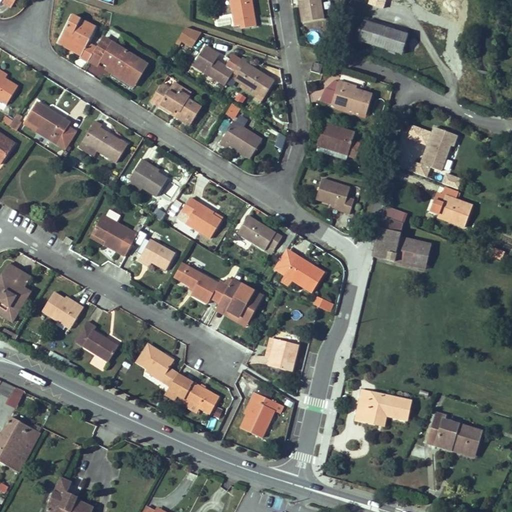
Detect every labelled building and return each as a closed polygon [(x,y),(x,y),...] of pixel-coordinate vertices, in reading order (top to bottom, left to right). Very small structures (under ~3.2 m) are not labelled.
[(4,0),(3,3),(11,8),(16,0),(4,0)] [(256,26),(251,0),(229,0),(234,27),(240,26),(241,29),(256,26)] [(320,0),(298,0),(302,23),(324,19),(320,0)] [(81,57),(89,61),(95,52),(97,48),(88,43),(96,27),(73,15),(60,40),(75,47),(73,51),(82,55),(81,57)] [(402,55),(408,35),(364,22),(358,41),(402,55)] [(201,32),(186,27),(179,39),(192,47),(201,32)] [(147,64),(103,37),(97,48),(95,52),(103,57),(100,61),(107,65),(135,83),(147,64)] [(234,72),(241,61),(233,56),(227,67),(216,60),(220,55),(206,46),(193,65),(225,86),(234,72)] [(103,57),(95,52),(89,61),(88,62),(97,67),(100,61),(103,57)] [(241,61),(234,72),(238,75),(235,80),(242,85),(240,88),(255,98),(258,95),(264,99),(277,79),(262,69),(260,73),(245,63),(248,59),(243,58),(241,61)] [(320,74),(323,66),(314,63),(311,71),(320,74)] [(135,83),(107,65),(105,69),(133,87),(135,83)] [(0,100),(7,105),(18,86),(5,78),(0,75),(0,100)] [(339,82),(335,81),(326,89),(336,92),(332,105),(366,116),(373,95),(356,90),(345,86),(346,83),(339,81),(339,82)] [(172,87),(188,97),(190,93),(175,83),(172,87)] [(188,97),(172,87),(171,89),(163,84),(152,102),(160,107),(161,105),(174,113),(176,109),(179,111),(176,117),(190,126),(201,108),(188,99),(189,97),(188,97)] [(336,92),(326,89),(320,102),(332,105),(336,92)] [(235,101),(242,104),(246,96),(238,93),(235,101)] [(66,150),(77,132),(68,127),(71,123),(38,102),(24,124),(50,141),(51,140),(66,150)] [(239,108),(233,104),(228,112),(234,115),(239,108)] [(161,105),(160,107),(176,117),(179,111),(176,109),(174,113),(161,105)] [(23,117),(17,114),(13,121),(10,126),(17,131),(22,123),(20,122),(23,117)] [(2,122),(10,126),(13,121),(6,116),(2,122)] [(128,146),(101,128),(102,126),(96,122),(79,147),(94,157),(97,151),(116,164),(128,146)] [(250,159),(262,140),(234,122),(220,144),(226,148),(228,145),(239,152),(250,159)] [(355,133),(324,123),(317,146),(318,146),(348,156),(356,158),(360,143),(353,141),(355,133)] [(436,130),(423,165),(441,171),(450,146),(454,148),(458,139),(436,130)] [(0,164),(1,165),(15,144),(0,133),(0,164)] [(286,138),(280,134),(277,142),(278,142),(276,147),(282,150),(286,138)] [(237,155),(239,152),(228,145),(226,148),(237,155)] [(348,156),(318,146),(317,151),(347,161),(348,156)] [(74,168),(76,165),(65,158),(66,156),(63,154),(61,158),(64,160),(62,164),(74,168)] [(149,164),(142,160),(129,180),(132,182),(143,189),(156,197),(167,180),(158,173),(147,167),(149,164)] [(147,167),(158,173),(159,171),(149,164),(147,167)] [(447,172),(442,183),(458,189),(463,178),(447,172)] [(348,198),(351,188),(323,179),(317,200),(331,205),(344,208),(342,212),(350,215),(355,200),(348,198)] [(143,189),(132,182),(129,186),(140,194),(143,189)] [(431,210),(439,214),(456,220),(455,223),(465,227),(473,206),(456,199),(459,192),(445,187),(442,195),(437,193),(431,210)] [(186,224),(210,239),(222,220),(213,215),(215,213),(190,198),(182,212),(190,217),(186,224)] [(385,206),(383,215),(404,223),(405,214),(385,206)] [(190,217),(182,212),(177,219),(186,224),(190,217)] [(456,220),(439,214),(438,217),(455,223),(456,220)] [(133,243),(138,235),(103,215),(92,234),(106,242),(104,245),(125,257),(133,243)] [(404,223),(383,215),(380,228),(401,233),(404,223)] [(283,236),(249,216),(238,235),(265,251),(268,245),(275,249),(283,236)] [(401,233),(380,228),(373,257),(395,262),(400,237),(401,233)] [(147,235),(140,231),(138,235),(133,243),(141,247),(147,235)] [(106,242),(92,234),(90,238),(104,245),(106,242)] [(73,241),(66,237),(63,242),(70,246),(73,241)] [(400,237),(395,262),(425,269),(431,245),(400,237)] [(176,254),(150,240),(140,257),(151,263),(166,271),(176,254)] [(500,252),(490,248),(487,255),(497,259),(500,252)] [(297,256),(287,249),(274,269),(285,276),(297,256)] [(304,260),(297,256),(285,276),(293,281),(313,293),(325,273),(314,266),(313,268),(303,262),(304,260)] [(151,263),(140,257),(139,260),(150,266),(151,263)] [(220,303),(233,280),(228,278),(225,284),(220,281),(219,283),(182,263),(174,278),(191,287),(195,289),(193,292),(191,295),(208,304),(211,299),(220,303)] [(24,273),(9,265),(0,280),(0,314),(13,322),(31,293),(24,288),(17,284),(24,273)] [(30,277),(24,273),(17,284),(24,288),(30,277)] [(293,281),(285,276),(281,282),(289,287),(293,281)] [(263,295),(234,278),(233,280),(220,303),(218,306),(248,322),(263,295)] [(55,293),(42,312),(70,330),(84,308),(77,303),(75,306),(65,300),(55,293)] [(67,297),(65,300),(75,306),(77,303),(67,297)] [(329,303),(318,297),(314,305),(326,311),(329,303)] [(334,305),(329,303),(326,311),(330,313),(334,305)] [(248,322),(218,306),(216,310),(246,327),(248,322)] [(95,327),(87,322),(84,327),(92,332),(93,330),(95,327)] [(119,346),(93,330),(92,332),(84,327),(75,342),(109,363),(119,346)] [(2,334),(15,341),(18,336),(5,329),(2,334)] [(270,358),(275,340),(270,338),(265,357),(270,358)] [(293,372),(299,346),(275,340),(270,358),(268,366),(293,372)] [(170,387),(178,374),(170,369),(175,361),(167,356),(166,358),(163,356),(164,355),(148,344),(136,363),(147,370),(163,380),(161,382),(170,387)] [(163,380),(147,370),(146,372),(161,382),(163,380)] [(220,398),(178,374),(170,387),(165,395),(175,401),(178,397),(200,409),(210,415),(220,398)] [(1,381),(0,383),(0,393),(11,399),(16,388),(1,381)] [(259,387),(255,393),(269,400),(272,393),(259,387)] [(411,401),(362,391),(357,420),(378,425),(381,412),(385,413),(384,415),(386,416),(407,420),(411,401)] [(255,393),(251,401),(255,403),(248,416),(246,415),(240,428),(262,439),(269,424),(275,411),(281,414),(284,407),(269,400),(255,393)] [(197,414),(200,409),(178,397),(175,401),(197,414)] [(255,403),(251,401),(244,414),(246,415),(248,416),(255,403)] [(386,416),(384,415),(385,413),(381,412),(378,425),(384,426),(386,416)] [(445,417),(435,414),(428,439),(437,441),(436,446),(451,451),(453,445),(476,452),(482,433),(444,421),(445,417)] [(0,462),(7,466),(27,426),(12,417),(0,438),(0,462)] [(271,431),(269,424),(262,439),(267,441),(271,431)] [(27,426),(7,466),(19,473),(40,433),(27,426)] [(474,458),(476,452),(453,445),(451,451),(474,458)] [(92,511),(94,508),(76,500),(77,499),(66,494),(71,483),(60,478),(45,511),(92,511)] [(0,491),(6,493),(9,485),(0,482),(0,491)]
